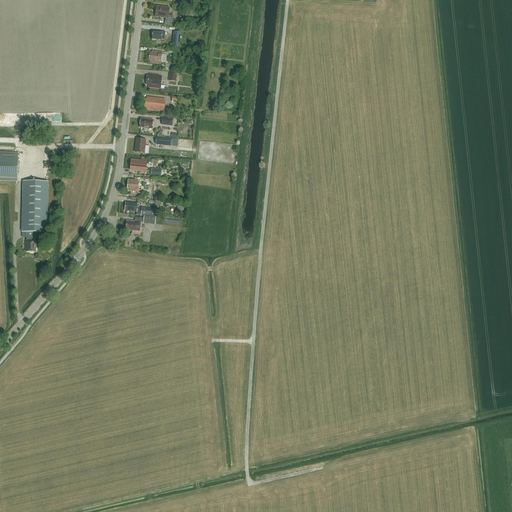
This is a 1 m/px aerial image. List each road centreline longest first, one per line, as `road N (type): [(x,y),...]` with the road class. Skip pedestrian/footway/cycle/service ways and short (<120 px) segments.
road 1 (track): [(287,0),(247,472),(249,485),(322,467)]
road 2 (tertiary): [(0,348),(104,218),(118,172),(141,0)]
